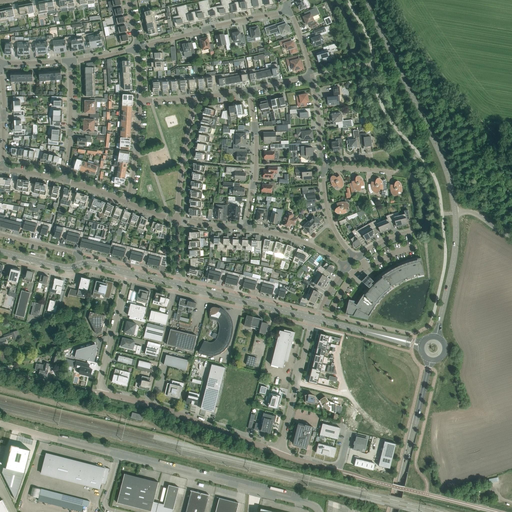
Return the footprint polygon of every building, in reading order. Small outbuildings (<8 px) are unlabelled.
[(52,0),(51,0),(46,1),(47,11),(48,11),(54,10),(54,12),(58,11),(56,2),(53,2),(52,0)] [(58,0),(59,1),(56,2),(58,11),(61,11),(61,8),(67,7),(66,0),(58,0)] [(66,0),(67,7),(74,6),(74,9),(78,8),(76,0),(66,0)] [(76,0),(78,8),(78,11),(82,10),(81,5),(87,4),(86,0),(76,0)] [(208,0),(206,0),(203,1),(207,19),(213,17),(213,19),(216,18),(218,17),(216,7),(210,8),(208,0)] [(220,0),(222,5),(216,7),(218,17),(221,17),(223,16),(223,15),(229,14),(225,0),(220,0)] [(231,0),(225,0),(229,14),(234,13),(235,14),(237,13),(240,13),(238,2),(232,3),(231,0)] [(243,0),(243,1),(238,2),(240,13),(242,12),(245,12),(245,10),(250,9),(248,0),(243,0)] [(248,0),(250,9),(256,8),(256,9),(259,9),(261,8),(261,7),(259,0),(248,0)] [(297,0),(298,1),(296,2),(297,5),(298,8),(299,8),(300,10),(306,7),(305,4),(307,3),(305,0),(297,0)] [(39,5),(36,5),(38,15),(48,13),(48,11),(47,11),(46,1),(39,2),(39,5)] [(200,10),(194,12),(197,22),(199,22),(202,21),(202,20),(207,19),(203,1),(198,2),(200,10)] [(33,3),(26,5),(27,14),(34,13),(34,15),(38,15),(36,5),(33,6),(33,3)] [(19,8),(16,9),(18,18),(21,18),(21,16),(27,14),(26,5),(19,6),(19,8)] [(112,7),(113,16),(122,14),(123,14),(124,14),(122,8),(121,8),(121,6),(121,5),(112,7)] [(186,5),(181,6),(186,24),(192,22),(192,24),(195,23),(194,23),(197,22),(194,12),(189,13),(186,5)] [(186,24),(181,6),(176,7),(178,16),(173,17),(175,28),(178,27),(181,26),(180,25),(186,24)] [(13,7),(6,9),(8,18),(14,17),(14,19),(18,18),(16,9),(13,10),(13,7)] [(306,25),(307,25),(310,23),(311,25),(310,25),(311,29),(318,26),(317,26),(318,26),(316,23),(314,23),(314,22),(312,17),(319,14),(316,8),(304,13),(306,16),(303,17),(306,25)] [(8,18),(6,9),(0,9),(0,22),(8,21),(8,18)] [(145,16),(146,18),(154,16),(157,16),(155,10),(152,11),(149,11),(143,13),(144,16),(145,16)] [(113,16),(115,25),(124,23),(125,23),(124,17),(123,17),(123,14),(122,14),(113,16)] [(284,22),(266,29),(268,35),(275,32),(276,36),(282,35),(283,39),(286,38),(285,35),(291,33),(289,27),(287,28),(287,25),(285,26),(285,25),(284,22)] [(115,25),(117,34),(126,32),(127,32),(126,26),(125,26),(124,23),(115,25)] [(148,29),(147,30),(148,33),(149,35),(158,33),(159,33),(159,34),(162,33),(161,29),(160,30),(160,26),(157,27),(148,30),(148,29)] [(246,36),(247,42),(255,41),(255,38),(260,37),(259,36),(260,36),(260,32),(259,33),(258,27),(257,27),(257,26),(254,27),(254,28),(250,29),(251,35),(246,36)] [(312,41),(311,42),(312,45),(313,45),(314,46),(314,47),(316,46),(321,44),(323,43),(323,42),(323,41),(324,41),(323,37),(321,38),(321,36),(326,34),(326,33),(330,32),(328,26),(314,31),(315,35),(316,35),(316,37),(313,38),(311,39),(312,40),(312,41)] [(94,34),(94,36),(97,48),(100,47),(100,46),(102,46),(101,38),(104,38),(103,31),(99,32),(100,33),(94,34)] [(126,32),(117,34),(119,43),(120,43),(121,43),(121,42),(129,41),(127,35),(126,35),(126,32)] [(235,43),(238,42),(238,45),(245,44),(244,35),(240,36),(240,33),(237,33),(236,32),(231,33),(232,39),(234,39),(235,43)] [(82,36),(77,37),(79,51),(82,50),(82,49),(84,49),(83,41),(86,41),(85,34),(82,35),(82,36)] [(88,34),(85,34),(86,41),(89,40),(91,48),(93,48),(93,49),(97,48),(94,36),(89,37),(88,34)] [(218,47),(222,46),(226,45),(227,51),(231,50),(228,37),(224,37),(224,34),(215,36),(218,47)] [(53,35),(50,36),(51,45),(54,45),(54,53),(57,52),(57,54),(61,53),(60,53),(59,39),(53,40),(53,35)] [(47,40),(41,41),(42,54),(46,54),(46,53),(48,53),(48,45),(51,45),(50,36),(47,36),(47,40)] [(65,39),(59,39),(60,53),(61,53),(64,53),(64,52),(66,51),(65,44),(68,43),(68,37),(65,37),(65,39)] [(71,37),(68,37),(68,43),(72,43),(73,51),(75,50),(75,52),(79,51),(77,37),(71,38),(71,37)] [(204,39),(200,40),(201,44),(201,46),(202,46),(202,50),(210,49),(210,52),(214,51),(213,44),(209,45),(207,39),(208,38),(207,38),(204,39)] [(288,39),(280,42),(281,45),(284,44),(286,50),(290,49),(291,54),(297,52),(295,44),(294,45),(293,41),(289,42),(288,39)] [(12,47),(15,47),(15,40),(12,40),(12,42),(6,41),(6,46),(5,46),(5,50),(6,50),(5,55),(9,55),(9,54),(12,54),(12,47)] [(15,40),(15,47),(18,47),(18,54),(20,54),(20,56),(24,56),(24,55),(24,44),(24,42),(24,40),(15,40)] [(29,41),(24,42),(24,44),(24,55),(28,55),(28,54),(30,54),(30,46),(33,46),(32,40),(29,40),(29,41)] [(35,40),(32,40),(33,46),(36,46),(36,54),(38,54),(39,55),(42,55),(42,54),(41,41),(36,41),(35,40)] [(183,48),(181,49),(182,53),(184,52),(184,53),(185,58),(192,56),(195,55),(192,42),(189,43),(188,43),(186,44),(186,43),(182,44),(183,48)] [(327,50),(316,53),(317,56),(316,56),(318,63),(325,61),(326,62),(331,61),(329,52),(328,53),(327,50)] [(153,58),(154,63),(160,62),(160,59),(163,59),(163,53),(157,53),(157,52),(150,53),(151,58),(153,58)] [(296,70),(296,71),(304,69),(302,62),(300,62),(300,60),(297,60),(296,57),(287,59),(288,66),(292,65),(293,70),(296,70)] [(154,63),(151,63),(151,67),(154,67),(154,72),(158,71),(162,71),(164,71),(163,62),(160,62),(154,63)] [(271,65),(271,67),(273,76),(273,77),(277,76),(276,75),(279,75),(278,70),(277,66),(277,64),(271,65)] [(218,75),(215,75),(216,81),(219,81),(220,87),(223,86),(223,85),(225,85),(224,76),(224,74),(218,75)] [(206,76),(208,86),(207,86),(208,88),(212,88),(212,85),(216,85),(216,81),(215,75),(206,76)] [(206,76),(198,77),(199,87),(198,87),(199,89),(203,89),(203,86),(207,86),(208,86),(206,76)] [(198,77),(189,78),(190,88),(189,88),(190,90),(194,90),(194,87),(198,87),(199,87),(198,77)] [(189,78),(180,79),(181,89),(180,89),(181,91),(185,91),(185,88),(189,88),(190,88),(189,78)] [(171,79),(162,80),(163,90),(162,90),(163,92),(167,92),(167,89),(171,89),(172,89),(171,79)] [(180,79),(171,79),(172,89),(171,89),(172,92),(176,91),(176,89),(180,89),(181,89),(180,79)] [(163,90),(162,80),(158,80),(153,81),(153,86),(152,86),(153,93),(158,93),(158,90),(162,90),(163,90)] [(119,85),(120,93),(129,93),(129,90),(132,90),(132,86),(131,87),(131,84),(119,85)] [(340,102),(339,87),(333,88),(334,97),(327,97),(328,106),(333,105),(333,106),(336,106),(336,105),(339,105),(339,102),(340,102)] [(307,95),(307,94),(306,94),(305,94),(303,94),(303,95),(299,96),(300,99),(297,100),(298,107),(306,105),(306,102),(308,102),(308,97),(308,95),(307,95)] [(11,105),(11,107),(21,107),(21,103),(24,102),(23,97),(13,97),(13,101),(12,101),(12,105),(11,105)] [(51,106),(61,107),(64,107),(64,105),(64,104),(64,105),(63,104),(63,101),(61,101),(62,97),(52,97),(50,102),(54,103),(54,106),(51,106)] [(284,97),(277,99),(279,109),(286,107),(284,97)] [(85,106),(85,107),(95,107),(97,107),(97,102),(102,102),(102,100),(102,98),(92,98),(92,101),(90,101),(86,101),(85,101),(85,106)] [(279,109),(277,99),(270,100),(273,110),(279,109)] [(260,105),(259,105),(260,106),(260,107),(260,108),(260,109),(260,110),(261,110),(262,110),(263,113),(266,112),(267,114),(270,114),(270,112),(267,101),(265,101),(265,100),(260,101),(261,105),(260,105)] [(205,115),(214,117),(216,111),(214,110),(215,105),(207,106),(207,108),(205,108),(204,114),(205,115)] [(226,111),(228,120),(228,121),(231,121),(231,118),(237,117),(236,105),(235,105),(235,106),(229,107),(229,108),(226,108),(226,106),(226,107),(226,111)] [(236,105),(237,117),(237,116),(247,114),(246,109),(244,109),(243,105),(236,106),(236,105)] [(51,106),(49,116),(64,116),(64,114),(63,114),(62,114),(62,110),(61,110),(61,107),(51,106)] [(14,113),(14,116),(24,116),(25,110),(21,110),(21,107),(11,107),(11,109),(12,109),(12,113),(14,113)] [(92,113),(92,117),(98,117),(99,113),(95,113),(95,107),(85,107),(85,108),(85,114),(85,113),(92,113)] [(290,114),(299,113),(300,119),(309,118),(309,117),(310,117),(311,122),(310,109),(290,110),(290,114)] [(338,125),(338,129),(353,127),(352,120),(343,121),(343,117),(342,117),(341,113),(339,112),(332,113),(331,113),(331,114),(331,115),(331,119),(333,119),(333,123),(335,122),(335,125),(338,125)] [(288,125),(290,125),(290,114),(286,115),(286,121),(282,121),(283,125),(288,125)] [(202,123),(203,123),(212,125),(214,119),(214,117),(205,115),(205,117),(203,117),(202,123)] [(11,124),(11,126),(22,126),(21,122),(25,121),(24,116),(14,116),(14,120),(13,120),(13,124),(12,124),(11,124)] [(49,116),(50,125),(60,126),(60,122),(62,122),(62,119),(63,119),(64,116),(49,116)] [(84,119),(84,126),(94,126),(94,121),(98,121),(98,117),(92,117),(91,120),(85,119),(84,119)] [(200,132),(201,132),(211,134),(212,128),(212,125),(203,123),(203,126),(201,126),(200,132)] [(48,135),(52,135),(62,136),(62,134),(61,134),(61,130),(60,130),(60,126),(50,125),(48,135)] [(22,126),(11,126),(11,128),(12,128),(13,128),(13,132),(15,132),(15,136),(25,135),(25,130),(22,129),(22,126)] [(94,126),(84,126),(84,132),(91,132),(90,135),(97,136),(97,132),(94,132),(94,126)] [(313,139),(312,131),(305,132),(305,127),(296,128),(297,136),(302,135),(303,140),(313,139)] [(236,136),(236,140),(246,140),(246,134),(239,134),(240,130),(234,130),(233,136),(236,136)] [(360,148),(359,131),(358,130),(353,131),(354,140),(348,141),(348,144),(347,145),(347,149),(347,150),(348,150),(348,151),(349,151),(350,151),(351,151),(352,150),(352,149),(352,147),(354,147),(354,148),(360,148)] [(198,141),(200,141),(209,143),(210,138),(213,138),(213,135),(211,134),(201,132),(201,135),(199,135),(198,141)] [(264,142),(265,142),(265,143),(271,143),(270,143),(270,142),(281,141),(281,137),(277,137),(275,136),(275,133),(264,133),(264,142)] [(364,144),(365,147),(372,146),(371,143),(372,143),(372,142),(372,141),(372,140),(371,140),(371,137),(367,137),(366,133),(360,134),(361,144),(364,144)] [(52,135),(52,138),(48,139),(48,144),(58,145),(59,142),(60,142),(60,138),(61,138),(62,138),(62,136),(52,135)] [(83,146),(85,147),(85,146),(87,146),(87,142),(91,143),(92,136),(86,136),(85,139),(78,139),(77,145),(83,146)] [(233,145),(233,149),(239,149),(239,146),(245,146),(246,140),(236,140),(233,139),(233,145)] [(339,145),(342,145),(342,139),(335,139),(336,142),(331,142),(332,148),(331,148),(332,152),(333,152),(340,151),(339,147),(339,146),(339,145)] [(196,150),(198,150),(207,152),(208,146),(211,146),(211,147),(212,143),(209,143),(200,141),(199,144),(197,144),(196,150)] [(291,151),(301,151),(301,156),(308,160),(310,156),(313,156),(313,148),(310,148),(310,143),(300,144),(289,144),(289,153),(291,153),(291,151)] [(264,159),(274,159),(274,154),(278,154),(278,149),(282,149),(282,144),(270,145),(270,152),(264,151),(264,159)] [(12,157),(18,158),(19,149),(20,147),(11,145),(11,149),(12,149),(12,155),(13,155),(12,157)] [(34,158),(38,158),(40,149),(35,149),(30,148),(30,151),(29,160),(34,161),(34,158)] [(40,162),(45,163),(47,154),(42,153),(43,150),(40,149),(38,158),(41,159),(40,162)] [(239,149),(233,149),(228,149),(226,149),(226,154),(236,155),(237,156),(237,161),(246,162),(246,156),(245,156),(245,149),(239,149)] [(196,155),(195,159),(200,159),(200,161),(199,161),(204,162),(204,160),(206,160),(207,154),(209,155),(210,152),(207,152),(198,150),(198,153),(197,155),(196,155)] [(53,156),(51,164),(56,165),(57,163),(58,163),(59,157),(53,156)] [(74,169),(79,171),(82,161),(77,159),(76,161),(74,160),(73,167),(74,167),(74,169)] [(80,170),(85,172),(87,163),(82,161),(79,171),(80,170)] [(85,172),(90,173),(92,165),(93,162),(88,161),(87,163),(85,172)] [(92,165),(90,173),(95,175),(96,172),(99,173),(100,168),(100,165),(93,162),(92,165)] [(195,171),(195,174),(204,175),(204,172),(205,166),(204,166),(204,165),(199,164),(199,165),(194,165),(193,169),(193,171),(195,171)] [(245,173),(244,173),(240,173),(240,172),(242,172),(242,168),(237,168),(227,167),(226,172),(235,173),(235,179),(240,179),(240,181),(245,181),(245,179),(245,180),(245,173)] [(277,168),(270,167),(268,167),(267,170),(263,170),(263,178),(273,179),(273,173),(277,173),(277,168)] [(307,168),(304,168),(295,169),(295,173),(296,173),(296,176),(302,177),(302,180),(312,179),(312,178),(313,178),(313,175),(312,175),(312,172),(307,172),(307,168)] [(194,180),(194,183),(203,184),(203,181),(204,175),(195,174),(193,174),(192,180),(194,180)] [(334,188),(337,185),(338,186),(339,187),(340,187),(341,188),(341,187),(342,187),(343,187),(343,186),(343,185),(343,184),(343,183),(343,182),(343,181),(342,181),(342,180),(342,179),(341,178),(341,177),(340,177),(340,178),(341,178),(341,179),(338,181),(338,180),(337,180),(337,179),(337,178),(336,178),(336,177),(335,177),(334,176),(333,176),(332,176),(332,177),(331,177),(331,178),(331,179),(331,180),(331,181),(331,182),(331,183),(332,184),(332,185),(333,186),(334,187),(334,188)] [(352,183),(352,184),(352,185),(353,186),(352,186),(351,185),(351,184),(351,183),(350,184),(349,184),(351,193),(353,193),(356,190),(356,191),(357,191),(358,191),(359,191),(360,191),(360,190),(360,189),(360,188),(360,187),(360,186),(364,185),(364,184),(364,183),(363,182),(363,181),(362,180),(362,179),(361,179),(361,178),(360,178),(360,177),(359,177),(358,177),(357,177),(356,177),(356,178),(356,179),(356,180),(356,181),(356,182),(356,183),(356,184),(353,186),(353,185),(353,184),(352,184),(352,183)] [(11,190),(13,190),(15,181),(12,181),(12,179),(6,178),(5,189),(4,192),(10,192),(11,190)] [(371,185),(368,186),(368,187),(369,190),(369,192),(370,193),(371,194),(373,191),(374,192),(374,193),(375,193),(376,193),(377,193),(377,192),(378,192),(378,191),(378,190),(379,189),(382,190),(381,195),(388,196),(387,189),(387,187),(387,185),(386,183),(386,181),(385,179),(385,180),(381,181),(380,180),(380,179),(379,179),(378,179),(377,179),(376,180),(376,181),(376,182),(375,182),(375,183),(375,184),(372,185),(372,184),(371,184),(371,185)] [(16,190),(22,192),(24,180),(18,180),(18,181),(15,181),(13,190),(16,190)] [(28,192),(31,193),(33,184),(30,183),(30,181),(24,180),(22,192),(28,193),(28,192)] [(34,194),(40,195),(42,184),(36,182),(36,184),(33,184),(31,193),(34,193),(34,194)] [(276,183),(274,182),(269,182),(268,185),(262,184),(261,192),(271,193),(272,188),(276,188),(276,183)] [(391,187),(390,187),(390,188),(390,189),(391,190),(391,191),(391,192),(391,193),(392,193),(392,194),(393,195),(394,195),(394,196),(395,196),(396,196),(396,195),(397,195),(397,194),(397,193),(398,193),(398,192),(402,192),(402,191),(402,190),(402,189),(402,188),(401,187),(401,186),(401,185),(400,184),(400,183),(399,182),(398,182),(397,182),(396,182),(396,183),(395,183),(395,184),(395,185),(394,186),(394,187),(394,188),(394,189),(391,189),(391,188),(391,187)] [(193,189),(193,192),(202,193),(202,190),(203,184),(194,183),(192,183),(191,189),(193,189)] [(45,196),(48,196),(50,187),(47,187),(48,185),(42,184),(40,195),(45,196)] [(50,187),(48,196),(51,197),(57,198),(57,197),(59,197),(60,192),(60,193),(59,192),(60,188),(54,186),(53,188),(50,187)] [(234,187),(233,195),(243,196),(243,194),(244,194),(245,191),(244,191),(244,189),(234,187)] [(70,206),(71,202),(74,193),(71,193),(71,191),(65,189),(64,194),(63,194),(63,193),(60,203),(66,204),(66,205),(69,206),(70,206)] [(304,191),(302,191),(303,195),(304,200),(305,200),(306,209),(315,206),(315,203),(316,203),(315,200),(314,189),(310,190),(304,191)] [(192,198),(192,201),(201,202),(201,199),(202,199),(202,193),(193,192),(191,192),(191,198),(192,198)] [(74,203),(79,205),(83,194),(77,193),(76,194),(74,193),(71,202),(74,203)] [(85,207),(88,208),(91,199),(88,198),(88,196),(83,194),(79,205),(85,207)] [(96,211),(100,201),(94,198),(94,200),(91,199),(88,208),(90,209),(89,211),(95,214),(96,211)] [(108,206),(105,205),(105,203),(100,201),(96,211),(99,212),(99,214),(99,215),(99,216),(99,217),(100,217),(103,218),(104,214),(108,206)] [(192,207),(192,210),(201,210),(201,208),(201,202),(192,201),(190,201),(190,207),(192,207)] [(339,207),(338,208),(337,208),(337,209),(336,209),(336,210),(335,210),(335,211),(335,212),(336,212),(336,213),(337,213),(338,213),(339,214),(340,214),(341,214),(343,214),(344,213),(345,213),(346,213),(346,212),(345,209),(346,208),(347,208),(347,207),(348,207),(348,206),(348,205),(348,204),(347,203),(346,203),(345,203),(344,203),(343,202),(343,203),(342,203),(341,203),(340,203),(339,203),(338,204),(339,204),(339,203),(340,203),(341,203),(341,207),(340,207),(339,207)] [(113,218),(116,209),(113,208),(114,206),(108,204),(108,206),(104,214),(110,217),(113,218)] [(222,209),(215,209),(214,219),(218,219),(218,220),(222,221),(223,216),(227,216),(227,206),(223,205),(222,209)] [(231,219),(233,219),(234,219),(234,220),(235,220),(236,220),(237,220),(239,220),(239,213),(240,213),(240,212),(240,211),(240,210),(240,208),(232,207),(228,207),(228,216),(231,216),(231,219)] [(121,221),(125,213),(124,213),(122,211),(123,210),(117,208),(116,209),(113,218),(118,220),(121,221)] [(268,209),(258,208),(257,220),(257,221),(258,221),(258,222),(259,222),(260,222),(260,221),(263,221),(264,215),(267,215),(268,209)] [(278,216),(281,217),(283,210),(276,209),(275,214),(272,213),(270,222),(277,224),(278,216)] [(201,210),(192,210),(190,210),(190,216),(191,216),(191,219),(201,221),(201,220),(201,217),(201,210)] [(405,214),(399,216),(402,226),(403,226),(406,225),(406,224),(407,224),(406,220),(410,219),(408,210),(404,211),(405,214)] [(129,225),(130,225),(133,216),(130,215),(131,213),(125,211),(124,213),(125,213),(121,221),(127,223),(129,224),(129,225)] [(364,211),(348,216),(349,220),(365,215),(364,211)] [(284,226),(287,227),(288,227),(289,227),(290,223),(292,224),(291,224),(295,225),(297,219),(292,217),(293,215),(287,213),(283,225),(284,225),(284,226)] [(138,228),(142,219),(141,219),(139,218),(139,217),(134,214),(133,216),(130,225),(135,227),(138,228)] [(393,214),(389,215),(391,221),(394,220),(396,227),(398,226),(398,227),(401,226),(402,226),(399,216),(394,217),(393,214)] [(387,219),(382,221),(386,232),(387,231),(390,230),(390,229),(391,228),(389,222),(391,221),(389,215),(386,216),(387,219)] [(2,228),(8,229),(11,217),(10,220),(4,219),(2,228)] [(8,229),(14,230),(17,218),(11,217),(8,229)] [(23,230),(29,231),(32,219),(23,217),(21,223),(22,223),(21,228),(23,228),(23,230)] [(314,217),(309,222),(315,229),(316,228),(317,228),(321,224),(314,217)] [(147,231),(149,225),(150,223),(147,222),(148,220),(142,218),(141,219),(142,219),(138,228),(144,230),(147,231)] [(35,231),(38,232),(40,226),(38,225),(39,221),(34,220),(32,219),(29,231),(35,233),(35,231)] [(40,226),(38,232),(41,233),(41,234),(47,236),(48,230),(50,230),(50,231),(53,220),(52,224),(50,224),(49,223),(49,224),(42,222),(41,226),(40,226)] [(376,220),(372,222),(375,228),(378,227),(380,233),(382,232),(382,233),(385,232),(386,232),(382,221),(377,224),(376,220)] [(61,238),(63,238),(65,232),(64,232),(65,228),(58,226),(57,226),(55,225),(56,221),(53,232),(54,232),(54,231),(56,232),(54,237),(60,239),(61,238)] [(150,223),(149,225),(152,226),(151,228),(156,229),(155,232),(159,234),(158,237),(166,240),(166,228),(163,227),(164,225),(153,222),(152,224),(150,223)] [(315,229),(309,222),(303,227),(311,235),(315,230),(314,230),(315,229)] [(372,222),(364,227),(371,239),(372,239),(372,238),(375,237),(374,236),(376,235),(372,229),(375,228),(372,222)] [(364,227),(356,231),(359,237),(362,235),(365,241),(367,240),(367,241),(370,239),(371,239),(364,227)] [(66,240),(72,242),(75,230),(74,230),(67,228),(66,232),(65,232),(63,238),(66,239),(66,240)] [(189,239),(191,239),(200,239),(200,232),(198,232),(198,230),(191,228),(191,233),(189,233),(189,239)] [(359,237),(356,231),(355,229),(352,232),(355,236),(350,240),(353,244),(352,245),(353,245),(353,246),(353,247),(354,248),(355,249),(356,249),(358,248),(360,246),(360,245),(361,244),(357,238),(359,237)] [(78,242),(81,243),(83,236),(82,236),(82,232),(76,230),(75,230),(72,242),(78,243),(78,242)] [(80,247),(86,248),(89,237),(83,236),(81,243),(80,247)] [(223,252),(223,245),(223,239),(220,239),(218,238),(218,237),(214,236),(213,244),(213,247),(213,249),(214,244),(218,244),(218,249),(223,250),(223,252)] [(86,248),(92,250),(95,239),(95,238),(89,237),(86,248)] [(232,250),(233,246),(233,240),(229,239),(227,239),(227,237),(223,237),(223,239),(223,245),(227,245),(227,248),(232,249),(232,250)] [(242,251),(242,246),(242,240),(239,240),(237,240),(237,238),(233,237),(233,240),(233,246),(233,245),(237,246),(237,249),(242,249),(241,251),(242,251)] [(251,252),(252,247),(251,247),(252,241),(248,241),(248,240),(246,240),(246,238),(242,238),(242,240),(242,246),(246,246),(246,250),(251,250),(251,252)] [(92,250),(98,251),(100,240),(95,239),(92,250)] [(189,248),(191,248),(200,247),(200,241),(200,239),(191,239),(191,242),(189,242),(189,244),(189,248)] [(251,247),(252,247),(256,247),(255,252),(260,252),(260,254),(261,254),(261,241),(257,241),(255,241),(256,239),(252,239),(252,241),(251,247)] [(268,251),(273,252),(276,243),(276,242),(270,241),(265,239),(262,251),(263,251),(262,253),(261,258),(262,258),(264,258),(265,254),(265,253),(265,251),(268,252),(268,251)] [(98,251),(103,253),(106,244),(106,241),(100,240),(98,251)] [(279,254),(284,255),(287,246),(281,244),(281,243),(276,242),(276,243),(273,252),(273,255),(275,256),(276,254),(279,254)] [(112,255),(118,256),(121,245),(120,244),(113,243),(112,247),(111,247),(110,253),(112,254),(112,255)] [(109,254),(110,253),(111,247),(111,246),(106,244),(103,253),(109,254)] [(124,257),(127,257),(129,251),(127,251),(128,247),(122,245),(121,245),(118,256),(124,258),(124,257)] [(284,255),(283,258),(288,260),(289,257),(294,259),(298,249),(292,247),(287,245),(287,246),(284,255)] [(130,259),(136,261),(139,249),(138,249),(131,247),(130,251),(129,251),(127,257),(130,258),(130,259)] [(156,253),(153,265),(159,267),(160,265),(165,267),(167,267),(166,247),(166,256),(157,254),(156,253)] [(191,248),(191,251),(189,251),(190,253),(190,257),(201,256),(200,250),(200,247),(191,248)] [(142,261),(145,262),(146,255),(145,255),(146,251),(140,249),(139,249),(136,261),(142,262),(142,261)] [(294,259),(293,262),(298,264),(299,261),(303,263),(302,265),(304,263),(311,255),(303,252),(303,251),(298,249),(294,259)] [(147,264),(153,265),(156,253),(155,253),(149,252),(148,256),(146,255),(145,262),(148,262),(147,264)] [(188,274),(191,275),(191,276),(195,276),(202,278),(203,272),(196,270),(196,263),(204,263),(204,258),(190,259),(191,268),(190,268),(188,274)] [(345,314),(348,315),(367,320),(369,316),(370,313),(373,309),(371,308),(373,306),(374,307),(377,303),(375,302),(377,300),(379,301),(382,298),(380,297),(382,294),(383,296),(386,293),(389,291),(392,289),(390,287),(394,284),(395,286),(399,284),(403,282),(402,280),(406,278),(407,280),(411,279),(415,277),(414,275),(419,274),(419,276),(424,275),(421,258),(417,259),(417,261),(416,261),(416,260),(413,261),(411,262),(410,263),(409,262),(405,264),(402,265),(401,266),(401,265),(398,266),(396,268),(395,269),(395,268),(391,270),(388,272),(388,273),(387,273),(384,274),(382,276),(383,276),(382,277),(381,277),(378,279),(374,283),(371,279),(367,275),(361,281),(365,285),(370,289),(368,292),(367,291),(365,293),(366,294),(363,299),(361,298),(360,300),(361,301),(358,306),(354,303),(354,301),(349,300),(345,314)] [(316,267),(318,268),(323,272),(325,270),(330,274),(331,272),(332,273),(334,270),(334,271),(335,269),(335,268),(335,267),(334,267),(334,266),(333,266),(332,265),(331,265),(331,266),(330,266),(326,263),(324,266),(320,263),(316,267)] [(207,279),(213,280),(216,268),(215,268),(209,267),(208,271),(207,270),(206,270),(205,277),(208,277),(207,279)] [(12,270),(9,279),(6,278),(6,279),(9,279),(9,282),(7,281),(7,282),(6,287),(6,288),(6,287),(10,288),(9,292),(15,293),(20,270),(21,271),(21,270),(20,270),(14,269),(14,268),(14,269),(13,268),(13,269),(12,269),(12,270)] [(220,280),(222,281),(224,275),(223,275),(224,270),(217,269),(216,268),(213,280),(219,282),(220,280)] [(319,273),(316,278),(325,283),(326,283),(325,283),(327,280),(326,279),(327,278),(322,275),(323,272),(318,268),(316,271),(319,273)] [(225,283),(231,285),(234,273),(233,273),(226,271),(225,275),(224,275),(222,281),(225,282),(225,283)] [(26,272),(24,280),(32,282),(34,274),(26,272)] [(237,285),(240,285),(242,279),(240,279),(241,275),(235,273),(234,273),(231,285),(237,286),(237,285)] [(47,285),(49,277),(41,275),(39,283),(42,284),(41,289),(45,290),(46,285),(47,285)] [(243,288),(249,289),(252,277),(251,277),(244,275),(243,280),(242,279),(240,285),(243,286),(243,288)] [(255,289),(258,290),(261,278),(260,279),(253,278),(253,277),(252,277),(249,289),(255,291),(255,289)] [(79,296),(78,297),(85,299),(87,290),(88,290),(90,280),(83,278),(82,282),(80,282),(77,295),(79,296)] [(260,292),(266,293),(269,282),(268,281),(262,280),(261,284),(259,284),(261,278),(258,290),(261,291),(260,292)] [(311,279),(308,284),(314,287),(315,285),(321,288),(322,287),(323,287),(325,284),(325,283),(316,278),(314,281),(311,279)] [(61,287),(62,285),(63,281),(58,280),(58,279),(55,279),(54,282),(55,282),(53,289),(57,290),(56,293),(60,295),(61,291),(62,287),(61,287)] [(100,295),(104,296),(104,297),(109,299),(113,283),(108,281),(107,284),(96,281),(95,286),(93,296),(100,298),(100,295)] [(273,294),(275,294),(277,288),(276,288),(277,284),(270,282),(269,282),(266,293),(272,295),(273,294)] [(277,288),(275,294),(278,295),(278,296),(284,298),(286,292),(287,292),(287,293),(291,283),(289,287),(287,286),(286,286),(279,284),(278,288),(277,288)] [(310,289),(307,294),(317,298),(318,298),(319,295),(318,294),(319,293),(313,290),(314,287),(308,284),(306,288),(310,289)] [(143,290),(139,289),(137,298),(148,301),(150,292),(143,290)] [(15,315),(24,318),(30,293),(22,291),(15,315)] [(156,293),(154,301),(162,303),(162,306),(167,307),(170,299),(166,298),(167,295),(156,293)] [(317,298),(307,294),(305,299),(302,298),(300,302),(306,304),(307,304),(308,301),(314,303),(315,302),(316,302),(317,299),(317,298)] [(179,305),(175,320),(179,321),(183,305),(189,306),(188,312),(192,313),(193,307),(195,308),(197,303),(196,303),(196,304),(194,303),(194,302),(180,298),(179,305)] [(54,305),(55,302),(50,300),(47,311),(55,313),(57,306),(54,305)] [(31,315),(39,317),(42,304),(34,302),(31,315)] [(128,315),(134,317),(133,319),(145,322),(145,320),(143,319),(146,308),(132,304),(129,315),(128,315)] [(0,307),(0,314),(9,316),(10,311),(0,307)] [(219,319),(217,321),(218,322),(218,323),(219,324),(219,325),(220,326),(220,327),(220,328),(220,329),(219,329),(219,330),(219,331),(219,333),(219,334),(218,335),(218,336),(217,338),(216,339),(216,340),(215,341),(214,342),(213,343),(212,343),(211,343),(210,343),(209,343),(208,343),(207,342),(204,341),(199,352),(200,353),(201,353),(203,354),(205,354),(206,355),(209,355),(211,355),(213,355),(215,355),(214,355),(219,353),(220,353),(221,352),(222,351),(223,351),(224,350),(224,349),(225,348),(226,348),(226,347),(227,346),(228,345),(228,343),(229,342),(229,340),(230,338),(231,337),(231,335),(231,333),(231,332),(232,331),(229,329),(230,327),(231,325),(231,322),(230,322),(228,323),(226,323),(226,322),(225,321),(225,320),(224,319),(224,318),(223,317),(222,316),(221,316),(225,311),(224,311),(223,310),(222,310),(220,309),(219,309),(218,308),(216,308),(216,307),(215,307),(214,307),(213,307),(212,307),(211,308),(210,308),(210,309),(210,310),(210,311),(210,312),(210,316),(211,316),(212,317),(213,317),(215,317),(216,317),(217,318),(218,318),(219,319)] [(151,311),(149,321),(166,325),(168,315),(151,311)] [(88,318),(96,334),(102,331),(106,316),(90,312),(88,318)] [(260,319),(253,317),(247,315),(245,325),(249,326),(248,327),(260,330),(259,333),(265,334),(268,324),(262,322),(263,320),(260,319)] [(124,332),(134,335),(136,324),(127,322),(124,332)] [(144,337),(161,342),(164,331),(146,327),(144,337)] [(197,336),(177,331),(171,329),(167,345),(193,351),(197,336)] [(280,331),(277,341),(292,345),(292,344),(291,344),(292,342),(293,342),(295,332),(284,330),(284,332),(280,331)] [(3,336),(4,337),(0,338),(0,346),(8,343),(7,340),(9,339),(8,338),(13,336),(14,340),(18,338),(16,332),(3,336)] [(319,336),(318,341),(319,341),(328,343),(329,336),(323,335),(322,335),(322,334),(321,334),(320,335),(320,336),(319,336)] [(135,353),(140,354),(141,347),(137,346),(134,345),(135,341),(123,338),(122,342),(121,342),(120,347),(125,348),(125,347),(129,348),(133,349),(133,348),(136,349),(135,353)] [(277,341),(275,351),(289,355),(292,345),(277,341)] [(317,343),(316,348),(317,348),(326,350),(328,343),(319,341),(319,342),(318,343),(317,343)] [(75,357),(94,362),(97,349),(96,344),(77,350),(75,357)] [(146,350),(145,354),(156,356),(156,354),(158,354),(160,348),(149,345),(148,348),(146,348),(146,350)] [(316,350),(314,355),(315,355),(324,357),(326,350),(317,348),(317,349),(317,350),(316,350)] [(289,355),(275,351),(271,365),(283,368),(285,361),(288,362),(289,355)] [(117,362),(132,365),(133,359),(119,355),(117,362)] [(164,365),(186,370),(189,361),(166,355),(164,365)] [(314,356),(313,362),(314,362),(322,364),(324,357),(315,355),(315,356),(315,357),(314,356)] [(246,365),(254,367),(257,358),(248,356),(246,365)] [(145,371),(152,373),(152,369),(150,369),(151,363),(139,360),(138,366),(146,368),(145,371)] [(90,365),(76,361),(75,368),(81,369),(79,374),(83,375),(83,376),(86,377),(87,376),(90,377),(91,374),(92,374),(93,370),(92,370),(88,369),(89,365),(90,365)] [(312,363),(311,369),(312,369),(321,371),(322,364),(314,362),(313,364),(312,363)] [(38,372),(39,372),(39,375),(47,377),(48,371),(49,364),(45,363),(44,365),(39,364),(38,372)] [(203,400),(201,409),(214,412),(215,407),(225,368),(212,364),(203,400)] [(115,369),(112,382),(127,386),(130,373),(124,371),(123,377),(119,376),(121,370),(115,369)] [(310,370),(309,375),(310,376),(319,378),(321,371),(312,369),(312,371),(310,370)] [(135,387),(149,391),(150,386),(149,385),(150,382),(149,382),(150,378),(142,376),(140,384),(136,383),(135,387)] [(309,377),(307,382),(317,385),(319,378),(310,376),(310,377),(309,377)] [(167,383),(164,395),(179,399),(182,387),(183,387),(184,384),(180,383),(179,386),(167,383)] [(259,393),(265,395),(267,387),(261,386),(259,393)] [(200,394),(189,392),(186,402),(197,405),(200,394)] [(268,407),(276,409),(278,410),(279,404),(280,404),(280,402),(281,398),(281,396),(269,393),(268,397),(271,398),(269,403),(268,403),(268,404),(269,404),(268,407)] [(325,397),(321,399),(321,401),(321,399),(320,400),(320,401),(321,401),(319,402),(318,400),(317,399),(316,398),(316,397),(315,397),(314,396),(313,396),(313,395),(312,395),(311,395),(310,395),(309,395),(308,395),(307,395),(306,395),(304,395),(305,396),(305,400),(305,401),(305,402),(306,403),(306,404),(307,404),(308,404),(309,404),(310,403),(318,405),(320,404),(322,408),(322,407),(322,406),(323,406),(324,407),(326,408),(327,410),(329,411),(330,412),(332,412),(334,413),(336,413),(335,413),(335,404),(332,402),(331,403),(327,402),(328,401),(326,397),(325,397)] [(263,417),(265,417),(263,425),(256,423),(254,430),(260,431),(270,434),(272,427),(271,427),(272,422),(274,423),(276,416),(264,413),(263,417)] [(298,423),(294,441),(295,442),(294,444),(298,446),(298,445),(302,446),(302,447),(307,450),(313,427),(298,423)] [(340,428),(323,424),(320,435),(338,439),(340,428)] [(354,445),(353,449),(357,450),(357,451),(359,451),(361,451),(362,448),(365,449),(365,448),(362,448),(364,442),(366,442),(367,438),(357,436),(356,442),(354,441),(353,445),(354,445)] [(384,441),(378,466),(390,469),(396,444),(384,441)] [(334,457),(336,448),(318,444),(316,453),(323,455),(323,454),(327,455),(327,456),(334,457)] [(11,451),(6,468),(3,467),(2,472),(16,500),(25,473),(31,450),(30,450),(29,450),(12,446),(11,451)] [(106,485),(110,469),(106,468),(106,469),(97,467),(98,465),(97,465),(97,467),(46,454),(41,474),(100,489),(101,484),(106,485)] [(151,511),(154,502),(158,483),(159,483),(159,482),(153,481),(153,482),(146,480),(147,480),(147,479),(143,478),(143,479),(144,479),(143,480),(125,475),(125,474),(124,474),(117,503),(151,511)] [(154,502),(151,511),(153,511),(172,511),(178,492),(179,488),(174,486),(174,485),(171,485),(171,486),(169,485),(168,490),(164,505),(154,502)] [(33,487),(30,496),(38,498),(39,495),(41,489),(33,487)] [(190,496),(185,511),(204,511),(209,496),(209,495),(191,491),(190,496)] [(215,511),(236,511),(239,503),(217,497),(216,497),(219,498),(219,500),(216,509),(215,511)] [(0,511),(9,511),(3,500),(0,500),(0,511)]
